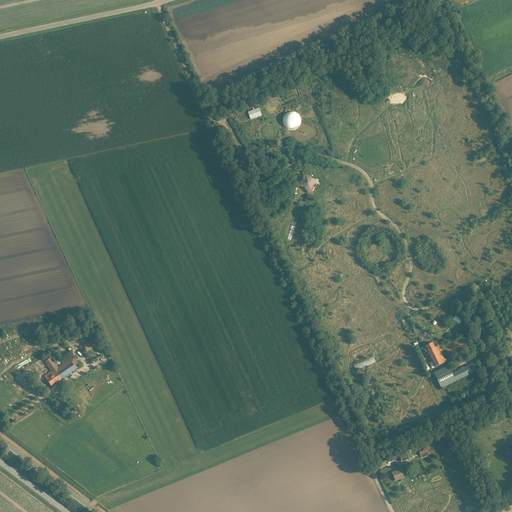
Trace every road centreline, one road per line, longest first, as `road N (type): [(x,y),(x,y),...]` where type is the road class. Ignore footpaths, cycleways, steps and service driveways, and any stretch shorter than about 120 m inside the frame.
road 1 (unclassified): [(0,36),(167,0)]
road 2 (track): [(210,119),(157,3)]
road 3 (unclassified): [(96,511),(0,438)]
